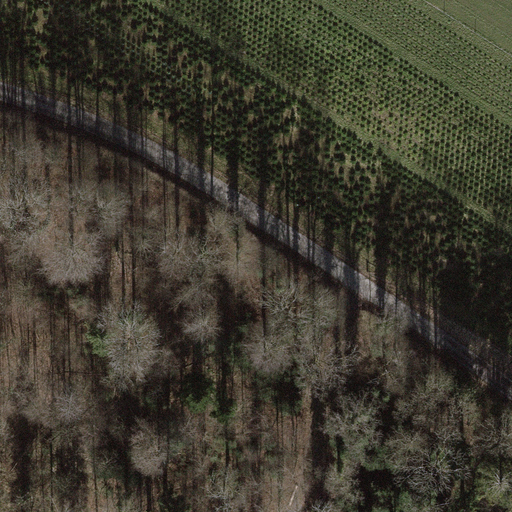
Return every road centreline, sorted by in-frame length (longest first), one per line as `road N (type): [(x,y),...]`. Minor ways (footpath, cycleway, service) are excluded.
road 1 (track): [(511,389),(154,155),(0,91)]
road 2 (track): [(355,280),(297,511)]
